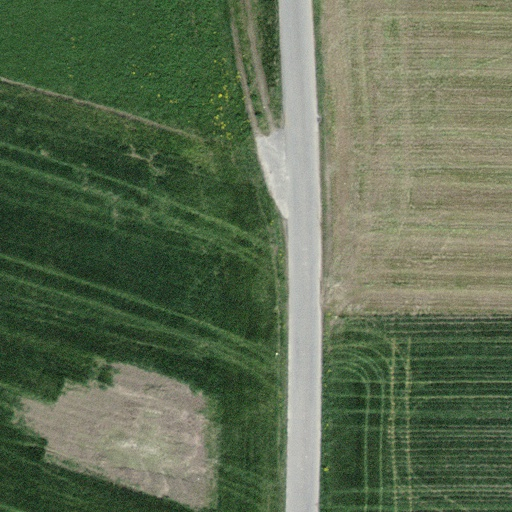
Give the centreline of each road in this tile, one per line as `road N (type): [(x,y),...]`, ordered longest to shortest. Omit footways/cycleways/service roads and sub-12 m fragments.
road 1 (unclassified): [(297,511),(291,0)]
road 2 (track): [(299,211),(262,143),(240,0)]
